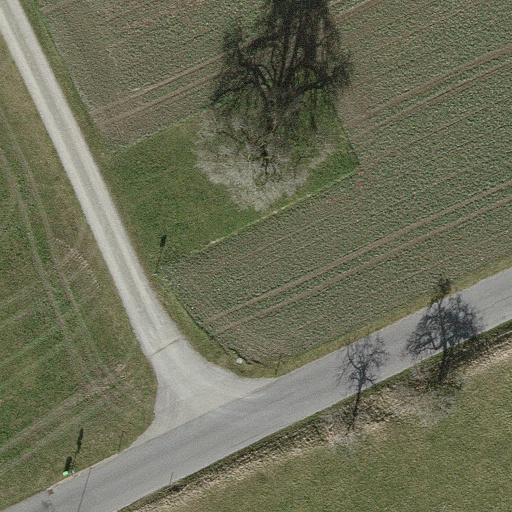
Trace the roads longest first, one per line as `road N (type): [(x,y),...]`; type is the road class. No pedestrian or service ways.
road 1 (unclassified): [(511,297),(207,433),(53,511)]
road 2 (track): [(207,433),(0,8)]
